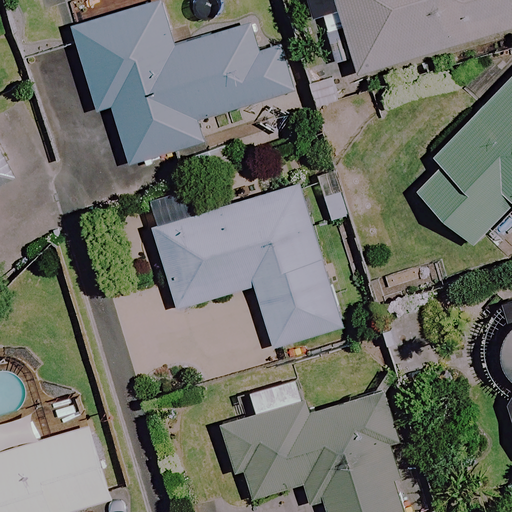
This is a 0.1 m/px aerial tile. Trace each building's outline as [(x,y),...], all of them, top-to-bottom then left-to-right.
[(181,44),(169,0),(166,0),(77,25),(101,109),(117,105),(133,162),(202,143),(195,120),(294,93),(281,43),(257,23),(181,44)] [(511,27),(511,0),(340,0),(344,12),(325,17),(344,78),(511,27)] [(511,87),(436,158),(442,164),(420,185),(473,242),(511,205),(511,87)] [(0,190),(18,181),(0,145),(0,190)] [(346,325),(302,184),(159,229),(183,306),(259,282),(279,346),(346,325)] [(511,402),(511,403),(511,288),(484,296),(494,335),(490,339),(486,343),(484,348),(481,354),(480,360),(480,366),(481,371),(482,377),(484,382),(488,387),(491,392),(496,396),(501,399),(506,401),(511,402)] [(310,412),(299,378),(254,392),(260,414),(227,424),(250,499),(308,482),(315,504),(330,500),(333,511),(424,511),(387,389),(310,412)] [(68,511),(118,497),(96,424),(0,452),(0,511),(68,511)]
